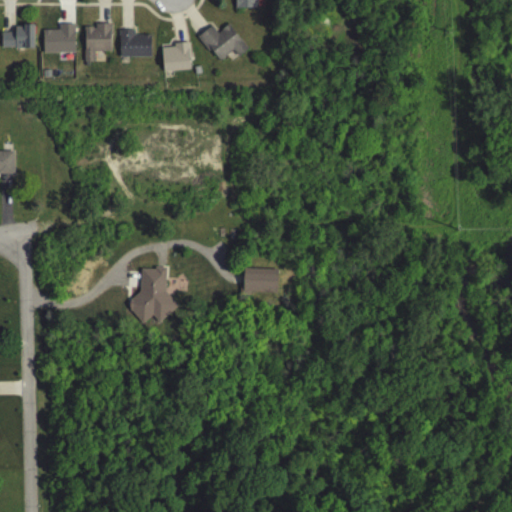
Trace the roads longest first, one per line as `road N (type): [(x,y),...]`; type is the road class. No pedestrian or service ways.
road 1 (residential): [(28,511),(26,234)]
road 2 (residential): [(260,222),(0,241)]
